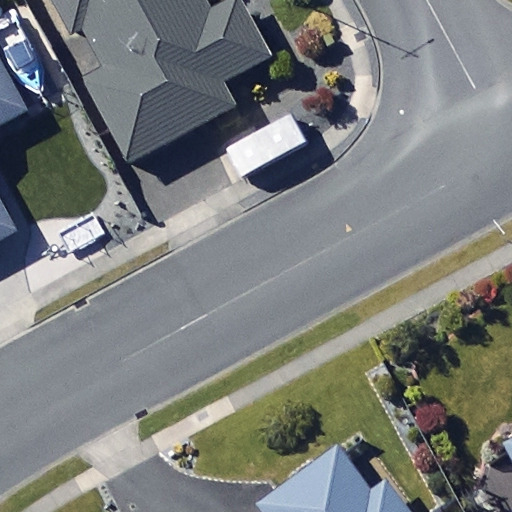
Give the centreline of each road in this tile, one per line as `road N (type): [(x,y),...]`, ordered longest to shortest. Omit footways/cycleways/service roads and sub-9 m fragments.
road 1 (residential): [(0,430),(511,154)]
road 2 (residential): [(511,154),(427,0)]
